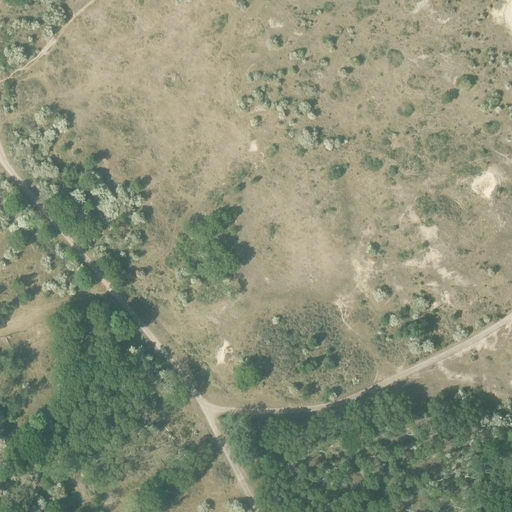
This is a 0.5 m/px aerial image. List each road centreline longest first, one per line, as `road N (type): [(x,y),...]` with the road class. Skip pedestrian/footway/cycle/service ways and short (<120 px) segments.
road 1 (track): [(207,408),(0,157)]
road 2 (track): [(207,408),(327,403),(511,316)]
